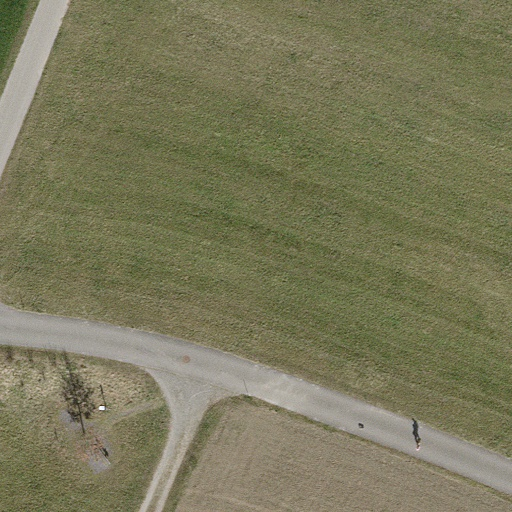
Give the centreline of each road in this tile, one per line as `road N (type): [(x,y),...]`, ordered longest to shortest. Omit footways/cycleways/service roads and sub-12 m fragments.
road 1 (track): [(511,480),(210,364),(0,329)]
road 2 (track): [(210,364),(152,511)]
road 3 (track): [(54,0),(0,140)]
